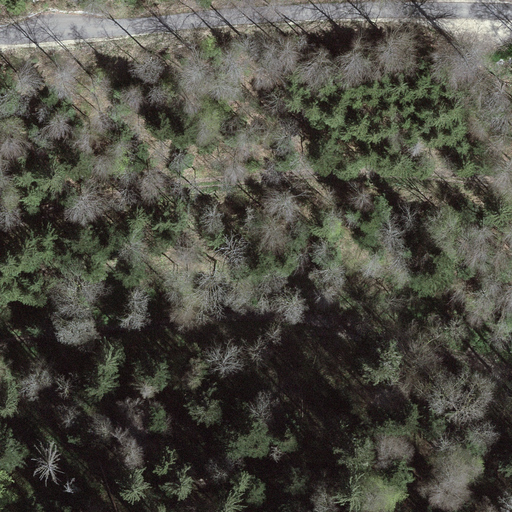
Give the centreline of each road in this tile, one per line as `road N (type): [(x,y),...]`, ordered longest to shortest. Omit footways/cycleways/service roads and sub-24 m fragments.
road 1 (track): [(0,227),(511,164)]
road 2 (unclassified): [(511,2),(0,40)]
